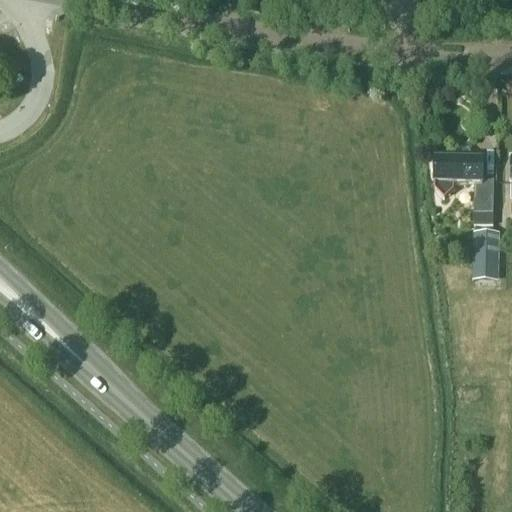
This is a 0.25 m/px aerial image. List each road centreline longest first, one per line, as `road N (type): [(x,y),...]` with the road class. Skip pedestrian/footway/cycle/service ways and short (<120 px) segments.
road 1 (tertiary): [(511,57),(443,59),(311,45),(85,0)]
road 2 (primary): [(254,511),(87,365)]
road 3 (primary): [(87,365),(0,265)]
